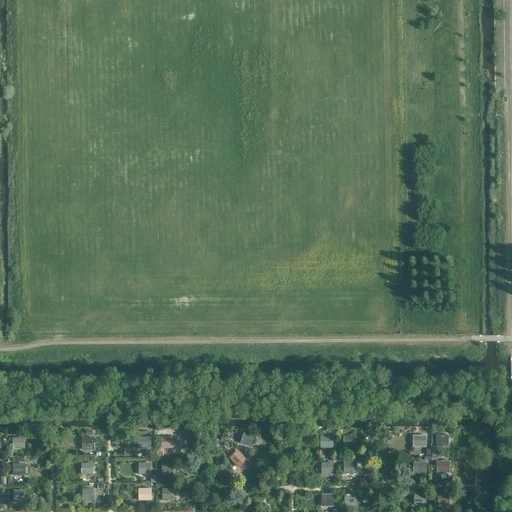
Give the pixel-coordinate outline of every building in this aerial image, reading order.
[(358,435),(345,435),(345,447),(358,447),(358,435)] [(140,436),(140,449),(153,449),(153,436),(140,436)] [(252,436),(237,436),(237,448),(251,448),(252,436)] [(426,436),(413,436),(413,447),(426,447),(426,436)] [(448,436),(436,436),(436,447),(448,447),(448,436)] [(13,437),(14,448),(26,447),(25,437),(13,437)] [(171,439),(156,439),(156,451),(171,451),(171,439)] [(331,439),(314,439),(314,450),(331,450),(331,439)] [(91,444),(75,444),(75,457),(91,457),(91,444)] [(230,457),(240,468),(249,459),(239,449),(230,457)] [(335,474),(335,461),(322,462),(322,474),(335,474)] [(82,474),(95,474),(95,462),(83,462),(82,474)] [(163,475),(174,474),(174,462),(163,462),(163,475)] [(222,464),(210,468),(216,486),(228,482),(222,464)] [(446,464),(427,464),(427,478),(446,478),(446,464)] [(147,465),(132,465),(132,476),(147,477),(147,465)] [(349,465),(335,465),(336,476),(349,476),(349,465)] [(20,470),(5,469),(5,479),(20,479),(20,470)] [(153,487),(140,488),(140,500),(153,500),(153,487)] [(26,499),(26,489),(14,489),(14,500),(26,499)] [(171,490),(154,490),(154,501),(171,501),(171,490)] [(75,491),(75,505),(88,505),(88,491),(75,491)] [(345,494),(345,506),(358,505),(358,494),(345,494)] [(451,495),(438,494),(438,505),(451,505),(451,495)] [(425,495),(408,496),(408,505),(425,505),(425,495)] [(331,497),(316,497),(316,511),(332,511),(331,497)]
